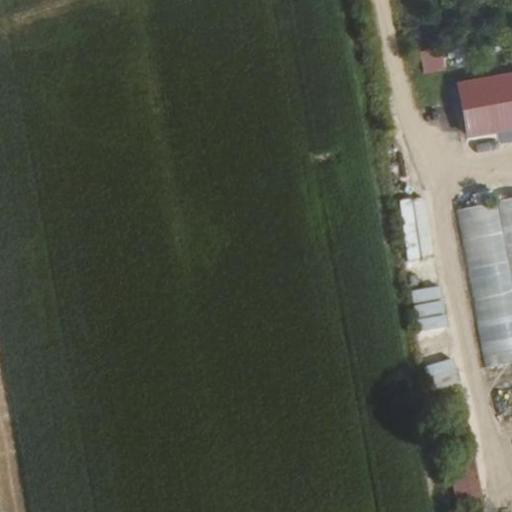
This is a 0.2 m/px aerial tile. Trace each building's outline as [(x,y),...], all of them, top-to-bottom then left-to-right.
[(467,44),(448,45),(449,68),(469,66),(467,44)] [(441,46),(419,53),(426,75),(448,69),(441,46)] [(478,84),(452,89),(457,109),(482,104),(478,84)] [(470,180),(472,191),(499,186),(496,175),(470,180)] [(511,345),(511,183),(450,197),(479,352),(511,345)] [(460,498),(478,496),(456,380),(439,383),(460,498)] [(509,511),(511,511),(511,475),(502,477),(509,511)] [(482,511),(481,502),(464,506),(464,511),(482,511)]
